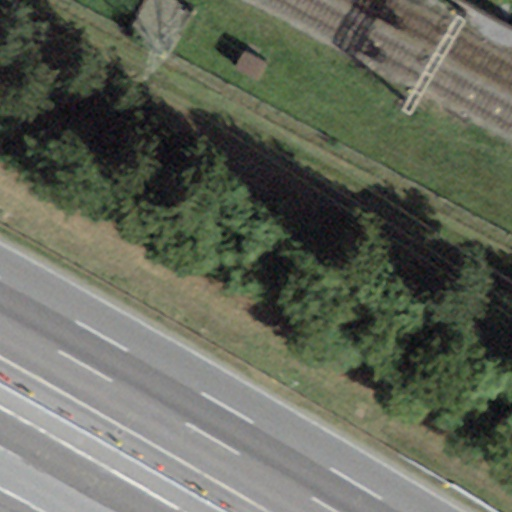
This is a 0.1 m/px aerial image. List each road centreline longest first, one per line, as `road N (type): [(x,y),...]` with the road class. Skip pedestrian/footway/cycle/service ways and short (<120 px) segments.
road 1 (track): [(511,267),(9,0)]
road 2 (motorway): [(364,511),(0,300)]
road 3 (motorway): [(0,450),(107,511)]
